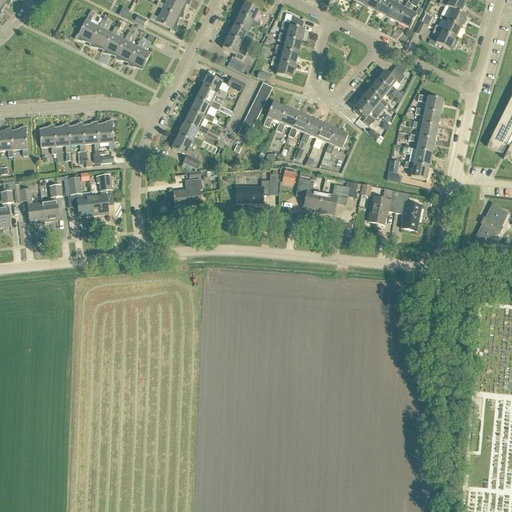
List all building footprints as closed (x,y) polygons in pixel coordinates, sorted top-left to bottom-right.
[(181,11),(184,6),(172,0),(167,0),(164,7),(158,3),(155,8),(162,11),(177,19),(182,20),(184,12),(181,11)] [(354,0),(353,3),(364,8),(368,0),(354,0)] [(368,0),(364,8),(375,14),(382,0),(385,1),(386,0),(368,0)] [(382,0),(375,14),(386,20),(394,6),(396,7),(400,0),(399,0),(390,0),(389,3),(385,1),(382,0)] [(450,0),(447,5),(448,5),(446,8),(452,11),(460,15),(466,4),(457,0),(450,0)] [(403,11),(396,7),(394,6),(386,20),(398,25),(405,11),(407,13),(411,6),(407,4),(403,11)] [(258,12),(244,5),(238,16),(253,23),(251,26),(258,30),(262,22),(255,19),(258,12)] [(146,14),(148,8),(141,6),(139,12),(146,14)] [(414,16),(407,13),(405,11),(398,25),(409,31),(416,17),(418,18),(422,12),(418,9),(414,16)] [(162,11),(158,19),(151,16),(149,21),(170,31),(170,32),(170,33),(175,34),(178,25),(177,25),(175,24),(177,19),(162,11)] [(452,11),(448,19),(446,22),(461,29),(466,18),(460,15),(452,11)] [(90,46),(91,44),(98,29),(90,24),(95,14),(91,12),(78,37),(77,37),(77,36),(76,39),(75,39),(74,42),(82,44),(82,43),(90,46)] [(253,23),(238,16),(233,27),(247,35),(246,37),(252,41),(254,36),(248,33),(251,26),(253,23)] [(432,19),(425,16),(421,24),(428,27),(432,19)] [(446,22),(448,19),(441,16),(439,20),(446,24),(442,30),(441,34),(455,41),(461,29),(446,22)] [(291,17),(289,25),(282,23),(280,31),(287,33),(286,37),(285,40),(301,44),(304,32),(301,31),(303,24),(291,17)] [(139,28),(142,20),(136,18),(133,26),(139,28)] [(90,46),(89,49),(95,50),(103,52),(111,35),(103,31),(106,24),(105,24),(106,22),(103,21),(102,22),(98,29),(90,46)] [(415,34),(421,38),(427,27),(420,24),(415,34)] [(233,27),(227,39),(242,46),(240,48),(247,52),(249,47),(248,47),(250,44),(244,41),(246,37),(247,35),(233,27)] [(441,34),(442,30),(436,27),(432,34),(439,38),(435,45),(450,52),(455,41),(441,34)] [(111,35),(103,52),(102,55),(107,57),(108,56),(116,59),(116,57),(124,42),(115,37),(119,31),(114,29),(111,35)] [(116,57),(116,59),(115,62),(120,64),(121,63),(128,65),(129,65),(129,64),(137,48),(128,44),(131,37),(127,35),(124,42),(116,57)] [(286,37),(279,35),(277,43),(284,45),(283,49),(282,52),(298,56),(301,44),(285,40),(286,37)] [(247,52),(240,48),(242,46),(227,39),(221,50),(236,57),(234,59),(241,63),(247,52)] [(128,65),(127,68),(133,70),(133,69),(141,72),(142,70),(150,55),(141,50),(144,44),(140,42),(137,48),(129,64),(129,65),(128,65)] [(276,47),(275,52),(274,55),(281,57),(280,61),(279,64),(295,68),(298,56),(282,52),(283,49),(276,47)] [(280,61),(273,59),(270,67),(278,69),(276,76),(291,81),(295,68),(279,64),(280,61)] [(245,67),(231,61),(228,68),(241,74),(245,67)] [(225,77),(227,72),(212,66),(210,70),(225,77)] [(389,77),(384,73),(376,82),(389,93),(387,95),(392,100),(398,93),(392,89),(397,83),(399,85),(404,79),(394,71),(389,77)] [(269,76),(259,73),(257,79),(267,83),(269,76)] [(222,84),(208,77),(201,90),(216,97),(224,101),(226,95),(218,91),(222,84)] [(243,85),(231,79),(227,87),(240,93),(243,85)] [(389,93),(376,82),(368,92),(381,102),(379,105),(382,107),(384,109),(387,106),(382,101),(387,95),(389,93)] [(260,90),(270,94),(272,90),(262,85),(260,90)] [(201,90),(195,102),(210,109),(218,113),(218,112),(220,108),(220,107),(212,103),(216,97),(201,90)] [(270,94),(260,90),(258,94),(267,99),(270,94)] [(368,92),(360,102),(373,112),(371,114),(377,119),(380,115),(377,113),(379,111),(379,110),(382,107),(379,105),(381,102),(368,92)] [(258,94),(255,99),(265,104),(267,99),(258,94)] [(440,116),(443,102),(418,97),(417,103),(426,105),(424,112),(424,113),(440,116)] [(511,98),(487,149),(502,156),(511,135),(511,98)] [(265,104),(255,99),(253,104),(263,108),(265,104)] [(210,109),(195,102),(189,114),(204,121),(215,127),(218,122),(214,120),(214,119),(207,115),(210,109)] [(360,102),(352,111),(364,121),(363,124),(369,129),(372,125),(369,123),(371,120),(368,117),(371,114),(373,112),(360,102)] [(263,108),(253,104),(251,108),(260,113),(263,108)] [(285,110),(273,105),(263,128),(269,130),(273,122),(279,125),(285,110)] [(251,108),(249,113),(258,118),(260,113),(251,108)] [(279,125),(275,133),(281,135),(284,127),(291,130),(298,116),(285,110),(279,125)] [(424,113),(424,112),(416,110),(414,116),(423,118),(422,125),(422,126),(437,129),(440,116),(424,113)] [(249,113),(246,118),(256,122),(258,118),(249,113)] [(204,121),(189,114),(183,126),(198,133),(206,137),(208,131),(201,128),(204,121)] [(388,115),(383,119),(387,124),(392,119),(388,115)] [(291,130),(288,138),(293,141),(297,133),(304,135),(304,136),(310,121),(298,116),(291,130)] [(256,122),(246,118),(244,122),(254,127),(256,122)] [(300,144),(298,149),(303,151),(309,138),(316,141),(322,126),(310,121),(304,136),(304,135),(300,144)] [(244,122),(242,127),(251,132),(254,127),(244,122)] [(103,128),(97,129),(98,145),(108,145),(109,152),(113,152),(112,128),(113,128),(112,123),(103,125),(103,126),(103,128)] [(89,129),(83,130),(84,147),(94,146),(94,153),(99,153),(98,145),(97,129),(96,124),(88,126),(88,127),(89,129)] [(422,126),(422,125),(413,124),(412,130),(420,132),(419,139),(434,142),(437,129),(422,126)] [(84,147),(83,130),(82,125),(74,127),(74,128),(74,130),(68,131),(70,148),(79,147),(80,163),(85,162),(84,147)] [(60,131),(54,132),(55,149),(65,148),(66,155),(70,155),(70,148),(68,131),(67,126),(60,128),(60,129),(60,131)] [(177,138),(192,145),(214,156),(217,151),(195,140),(198,133),(183,126),(177,138)] [(316,141),(313,149),(317,151),(318,151),(322,143),(328,146),(329,146),(335,132),(322,126),(316,141)] [(55,149),(54,132),(53,127),(46,129),(46,130),(46,133),(39,133),(41,150),(51,149),(51,157),(56,156),(55,149)] [(251,132),(242,127),(239,131),(249,136),(251,132)] [(10,135),(12,152),(22,151),(22,159),(27,158),(26,151),(27,151),(25,134),(27,134),(25,130),(17,132),(18,135),(11,135),(10,135)] [(10,135),(11,135),(10,131),(3,133),(3,134),(3,136),(0,136),(0,153),(7,153),(8,160),(13,160),(12,152),(10,135)] [(249,136),(239,131),(237,136),(247,141),(249,136)] [(380,137),(372,131),(367,136),(376,143),(380,137)] [(328,146),(325,154),(322,160),(323,161),(321,164),(330,168),(332,164),(328,162),(334,149),(341,152),(348,137),(335,132),(329,146),(328,146)] [(410,137),(410,138),(408,138),(407,142),(409,142),(409,143),(418,145),(416,152),(431,155),(434,142),(419,139),(410,137)] [(177,138),(171,150),(186,158),(180,170),(190,175),(192,170),(196,172),(200,164),(194,161),(197,156),(189,152),(192,145),(177,138)] [(511,142),(511,143),(504,158),(503,161),(504,162),(505,158),(511,161),(511,142)] [(429,169),(431,155),(416,152),(403,149),(402,155),(410,157),(408,164),(413,165),(429,169)] [(268,156),(264,164),(273,164),(275,156),(268,156)] [(388,174),(397,175),(399,165),(390,163),(388,174)] [(413,165),(408,164),(405,163),(403,169),(412,171),(410,179),(426,182),(429,169),(413,165)] [(282,185),(294,187),(296,175),(284,173),(282,185)] [(388,175),(387,182),(399,185),(401,178),(388,175)] [(79,179),(73,180),(72,177),(64,178),(64,182),(66,198),(70,198),(72,212),(78,212),(79,220),(93,218),(91,199),(81,200),(79,179)] [(100,198),(91,199),(93,218),(108,216),(105,193),(111,193),(109,177),(95,178),(96,186),(99,185),(100,198)] [(277,177),(269,177),(269,183),(260,183),(260,190),(236,189),(235,206),(262,206),(262,198),(269,198),(269,197),(277,197),(277,177)] [(175,210),(201,207),(199,192),(202,192),(201,181),(185,183),(186,193),(173,194),(175,210)] [(318,214),(322,195),(311,193),(313,183),(298,181),(295,199),(305,200),(302,212),(318,214)] [(332,197),(322,195),(318,214),(333,217),(335,206),(345,208),(347,199),(354,200),(356,192),(359,193),(360,187),(350,185),(348,190),(334,187),(332,197)] [(30,191),(19,192),(18,187),(15,187),(17,204),(20,203),(20,205),(26,204),(29,226),(44,224),(41,205),(32,207),(30,191)] [(61,187),(49,188),(50,200),(62,199),(61,187)] [(360,196),(370,198),(371,188),(362,187),(360,196)] [(373,199),(368,224),(384,227),(386,213),(394,215),(399,195),(384,192),(382,201),(373,199)] [(2,210),(0,210),(0,229),(10,228),(7,206),(13,205),(11,193),(0,194),(2,210)] [(399,195),(394,215),(403,217),(400,230),(416,234),(421,209),(404,205),(405,203),(408,203),(410,197),(406,196),(399,195)] [(58,222),(55,200),(51,200),(50,201),(51,204),(41,205),(44,224),(58,222)] [(483,227),(476,240),(487,246),(490,247),(496,234),(499,236),(503,229),(499,228),(506,215),(504,213),(492,208),(486,221),(483,219),(480,226),(483,227)] [(369,253),(368,232),(360,232),(360,250),(365,250),(365,253),(369,253)]
